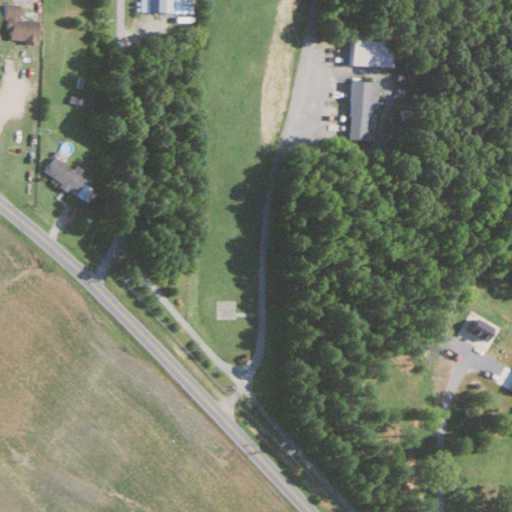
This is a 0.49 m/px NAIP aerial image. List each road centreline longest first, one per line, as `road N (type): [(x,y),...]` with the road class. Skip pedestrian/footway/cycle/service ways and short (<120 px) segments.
road 1 (residential): [(309,511),(107,299),(0,204)]
road 2 (residential): [(118,0),(122,84),(139,174),(104,260),(87,281)]
